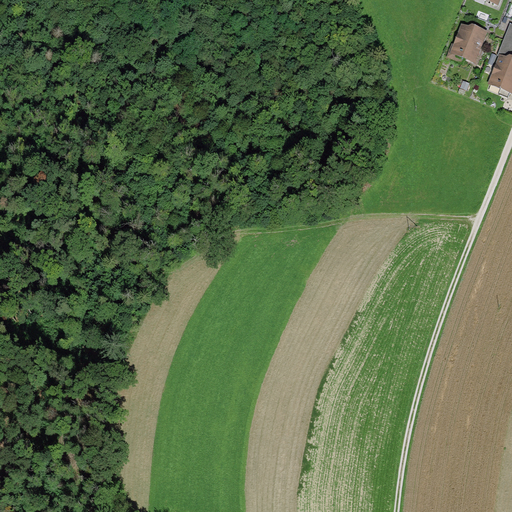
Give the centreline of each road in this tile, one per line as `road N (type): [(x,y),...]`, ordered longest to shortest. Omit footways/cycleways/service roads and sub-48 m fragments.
road 1 (track): [(395,511),(420,373),(511,135)]
road 2 (track): [(250,231),(345,218),(474,221)]
